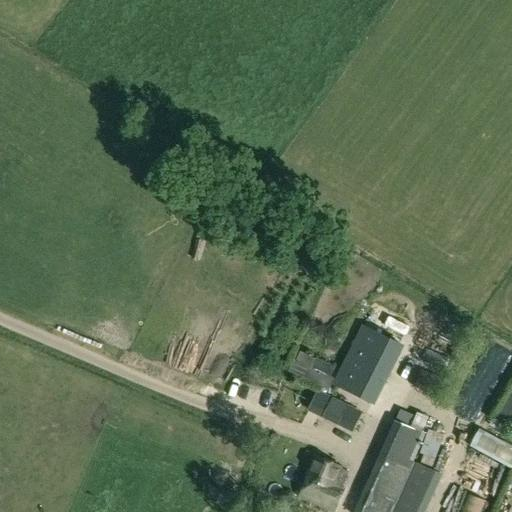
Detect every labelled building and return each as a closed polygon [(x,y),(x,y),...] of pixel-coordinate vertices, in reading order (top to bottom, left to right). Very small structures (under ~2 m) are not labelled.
[(375,404),(389,375),(404,346),(366,327),(342,375),(337,385),(375,404)] [(496,366),(502,347),(485,342),(479,361),(496,366)] [(294,360),(288,372),(328,390),(334,378),(330,377),(311,368),(315,359),(300,352),(295,360),(294,360)] [(328,416),(344,424),(351,408),(335,401),(328,416)] [(416,414),(411,427),(422,432),(427,419),(416,414)] [(411,427),(394,420),(352,511),(389,511),(413,461),(425,433),(422,432),(411,427)] [(511,447),(479,430),(470,448),(511,470),(511,447)] [(332,481),(339,464),(315,455),(298,497),(333,511),(343,485),(332,481)] [(413,461),(389,511),(424,511),(442,475),(413,461)]
